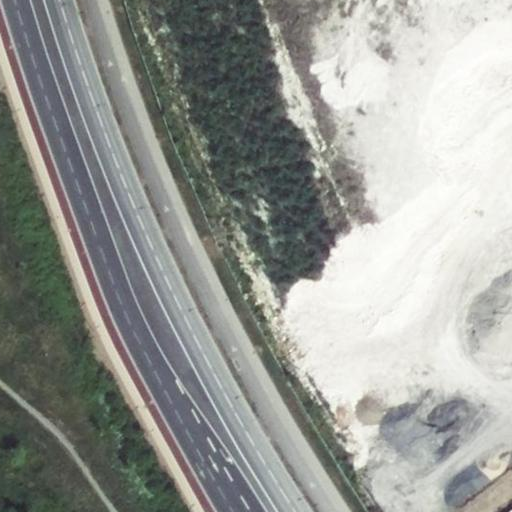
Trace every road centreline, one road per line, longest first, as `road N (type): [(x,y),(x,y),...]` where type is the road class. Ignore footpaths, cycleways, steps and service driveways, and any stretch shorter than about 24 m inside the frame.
road 1 (secondary): [(295,511),(167,274),(64,0)]
road 2 (secondary): [(40,0),(73,126),(128,274),(249,511)]
